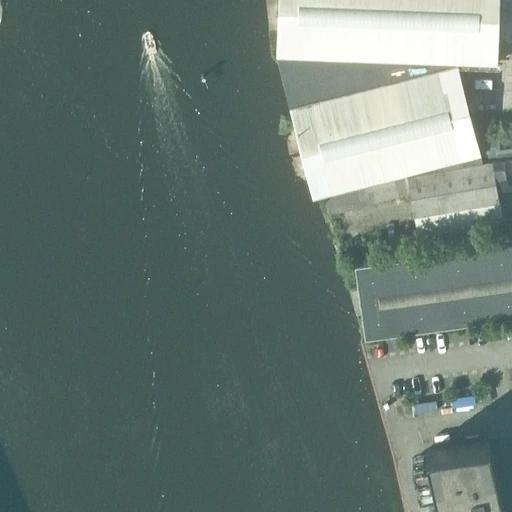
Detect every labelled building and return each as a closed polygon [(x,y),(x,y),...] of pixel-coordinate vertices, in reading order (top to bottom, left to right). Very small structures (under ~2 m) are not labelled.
[(324,193),(406,173),(479,155),(474,132),(457,62),(496,64),(498,28),(499,5),(498,5),(498,0),(279,0),(277,56),(313,196),(324,193)] [(496,153),(494,141),(483,142),(485,155),(496,153)] [(411,194),(414,219),(419,244),(504,227),(497,190),(492,160),(481,162),(479,155),(406,173),(411,194)] [(511,156),(492,160),(497,190),(511,187),(511,156)] [(329,214),(411,194),(406,173),(324,193),(329,214)] [(358,230),(360,239),(362,249),(364,259),(419,248),(419,244),(414,219),(358,230)] [(362,249),(360,239),(340,243),(344,263),(364,259),(362,249)] [(511,240),(508,241),(354,263),(362,316),(363,329),(364,337),(511,316),(511,240)] [(505,511),(504,509),(501,491),(489,440),(426,450),(438,505),(443,504),(444,511),(505,511)]
